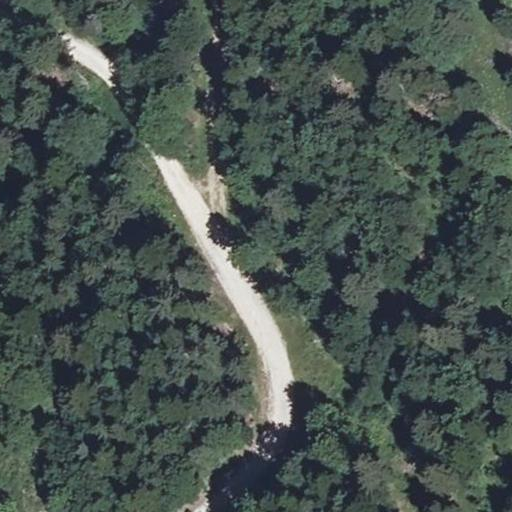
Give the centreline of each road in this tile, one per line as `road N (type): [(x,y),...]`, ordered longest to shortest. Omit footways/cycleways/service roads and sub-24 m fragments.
road 1 (track): [(0,17),(124,81),(170,145),(235,267)]
road 2 (track): [(235,267),(280,342),(292,397),(276,454),(214,511)]
road 3 (track): [(219,0),(235,267)]
